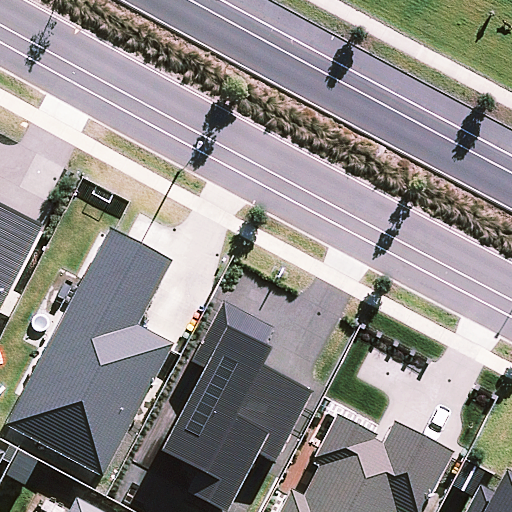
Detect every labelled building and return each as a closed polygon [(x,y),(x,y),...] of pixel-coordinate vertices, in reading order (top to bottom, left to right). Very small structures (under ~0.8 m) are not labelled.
[(0,313),(42,232),(0,210),(0,313)] [(113,236),(108,234),(5,426),(101,479),(170,355),(173,350),(137,331),(172,266),(113,236)] [(189,368),(204,375),(158,461),(196,481),(194,485),(183,504),(198,511),(230,511),(233,506),(257,462),(272,470),(311,397),(264,372),(268,364),(259,359),(272,335),(221,308),(208,332),(189,368)] [(302,500),(290,493),(279,511),(423,511),(453,458),(393,426),(381,448),(374,444),(376,441),(335,419),(310,465),(318,470),(302,500)] [(511,511),(511,486),(501,480),(500,481),(492,496),(478,489),(465,511),(511,511)] [(95,511),(75,502),(69,511),(95,511)]
